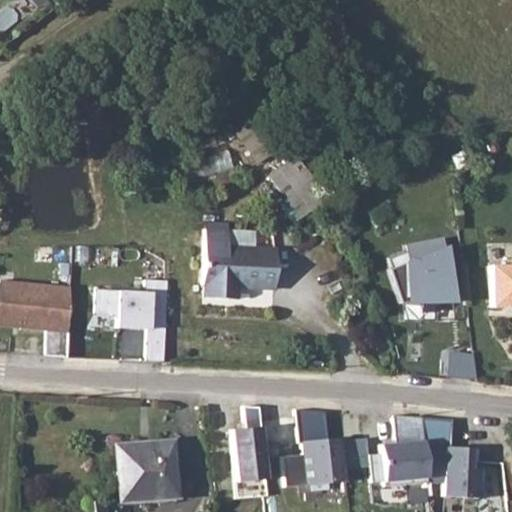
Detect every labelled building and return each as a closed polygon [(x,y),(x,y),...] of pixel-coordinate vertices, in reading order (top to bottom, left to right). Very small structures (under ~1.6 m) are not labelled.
[(255,121),(247,126),(268,155),(277,149),(255,121)] [(292,157),(269,175),(301,217),(325,197),(292,157)] [(203,229),(202,297),(235,298),(235,286),(273,287),(274,249),(226,246),(226,230),(203,229)] [(402,321),(434,315),(432,305),(457,300),(446,239),(389,250),(402,321)] [(511,263),(490,263),(489,306),(511,306),(511,263)] [(0,326),(69,333),(73,285),(0,278),(0,326)] [(165,361),(168,285),(93,282),(91,328),(147,330),(146,360),(165,361)] [(327,438),(325,408),(296,410),(302,485),(347,482),(346,469),(365,467),(362,435),(327,438)] [(246,427),(230,428),(233,495),(264,494),(261,409),(245,409),(246,427)] [(452,446),(452,416),(387,415),(386,455),(368,454),(368,481),(442,482),(442,496),(481,497),(481,469),(473,469),(473,446),(452,446)] [(169,438),(111,442),(115,501),(172,496),(169,438)]
